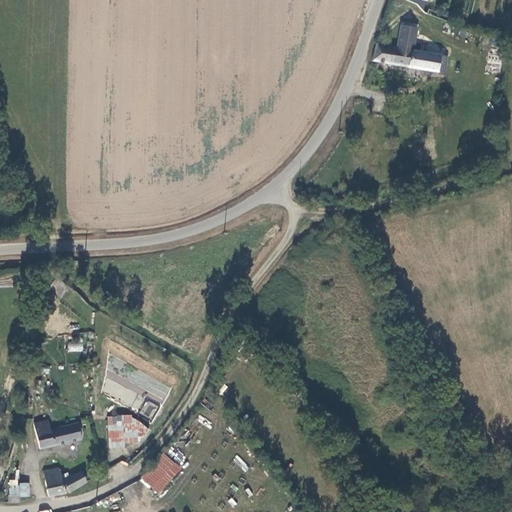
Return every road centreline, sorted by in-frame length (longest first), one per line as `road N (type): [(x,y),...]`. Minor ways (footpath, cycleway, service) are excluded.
road 1 (unclassified): [(278,185),(296,215),(291,234),(239,308),(176,424),(143,463),(72,500),(0,508)]
road 2 (unclassified): [(278,185),(175,236),(0,249)]
road 3 (track): [(296,215),(374,207),(511,167)]
road 4 (unclassified): [(378,0),(322,131),(278,185)]
